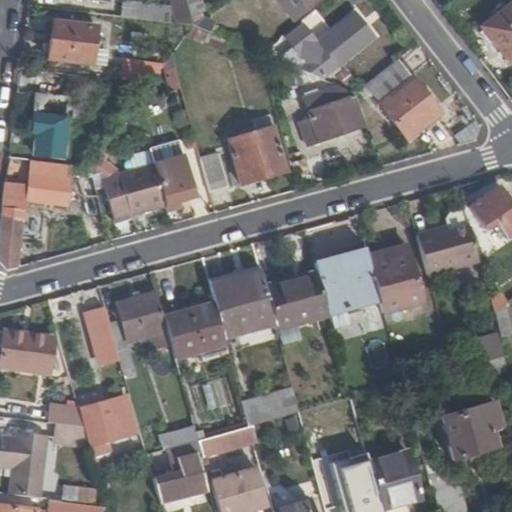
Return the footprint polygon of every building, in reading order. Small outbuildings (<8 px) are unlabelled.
[(200,0),(184,0),(192,27),(202,19),(200,11),(203,10),(200,0)] [(121,3),(119,17),(169,24),(170,9),(121,3)] [(511,60),(511,6),(511,5),(480,28),(507,64),(511,60)] [(55,43),(50,42),(48,60),(90,65),(95,28),(57,23),(55,43)] [(284,59),(290,68),(321,80),(338,66),(322,46),(319,48),(303,26),(285,40),(294,51),(284,59)] [(221,53),(225,41),(192,27),(183,38),(221,53)] [(167,94),(180,90),(171,55),(160,68),(167,94)] [(439,115),(395,60),(362,86),(406,141),(439,115)] [(306,145),(365,125),(353,94),(344,97),(341,88),(327,93),(330,102),(322,105),(318,95),(304,100),(310,119),(298,122),(306,145)] [(34,95),(29,135),(34,136),(32,153),(63,156),(69,99),(34,95)] [(227,141),(240,185),(285,173),(272,128),(227,141)] [(163,204),(176,200),(193,196),(182,155),(178,139),(148,147),(152,162),(152,163),(163,204)] [(216,153),(199,158),(208,192),(226,187),(216,153)] [(77,177),(91,178),(88,167),(29,161),(26,183),(5,180),(0,218),(0,263),(6,269),(16,266),(25,201),(66,206),(70,176),(77,177)] [(26,181),(27,162),(9,161),(8,180),(26,181)] [(152,163),(152,162),(99,178),(112,220),(164,206),(163,204),(152,163)] [(91,178),(77,177),(88,216),(82,218),(88,245),(108,239),(91,178)] [(481,233),(492,224),(505,242),(511,237),(511,205),(498,186),(465,210),(481,233)] [(176,200),(163,204),(164,206),(165,211),(177,208),(176,200)] [(448,233),(467,228),(462,211),(460,209),(448,212),(444,220),(447,229),(448,233)] [(431,238),(430,234),(414,238),(425,277),(479,263),(469,227),(467,228),(448,233),(431,238)] [(447,229),(430,234),(431,238),(448,233),(447,229)] [(405,245),(365,256),(368,267),(377,301),(381,316),(423,304),(405,245)] [(326,315),(377,301),(368,267),(365,256),(364,254),(333,263),(331,258),(312,263),(315,276),(326,315)] [(208,290),(261,276),(259,270),(206,284),(208,290)] [(222,341),(275,327),(266,295),(264,287),(261,276),(208,290),(212,306),(222,341)] [(315,276),(296,281),(298,286),(266,295),(275,327),(277,333),(327,319),(326,315),(315,276)] [(298,286),(296,281),(295,278),(264,287),(266,295),(298,286)] [(150,352),(169,347),(162,320),(155,293),(116,304),(121,322),(127,344),(147,339),(150,352)] [(511,335),(511,333),(505,305),(493,315),(499,338),(511,335)] [(173,360),(223,346),(222,341),(212,306),(162,320),(169,347),(173,360)] [(101,356),(116,352),(108,326),(103,307),(87,311),(93,336),(95,336),(101,356)] [(127,344),(121,322),(108,326),(116,352),(123,380),(135,376),(127,344)] [(3,334),(0,351),(0,367),(48,374),(52,340),(3,334)] [(292,389),(240,404),(246,429),(252,427),(299,414),(292,389)] [(353,418),(348,401),(313,411),(318,428),(353,418)] [(47,422),(73,423),(74,403),(48,402),(47,422)] [(119,437),(118,433),(132,430),(124,403),(111,406),(110,403),(80,412),(89,446),(119,437)] [(490,404),(439,418),(451,461),(496,449),(492,431),(497,429),(490,404)] [(257,446),(252,427),(246,429),(252,447),(257,446)] [(158,437),(162,452),(195,443),(191,428),(158,437)] [(200,461),(252,447),(246,429),(195,443),(200,461)] [(0,470),(11,471),(8,498),(41,502),(48,438),(15,434),(14,441),(0,439),(0,470)] [(316,458),(326,496),(364,485),(354,448),(316,458)] [(406,454),(368,464),(380,509),(418,497),(406,454)] [(186,492),(202,487),(194,456),(175,461),(178,474),(153,481),(160,504),(187,497),(186,492)] [(250,511),(266,507),(255,467),(209,483),(217,511),(250,511)] [(462,511),(454,479),(428,486),(435,511),(462,511)] [(204,492),(202,487),(186,492),(187,497),(204,492)] [(273,511),(311,511),(309,500),(272,509),(273,511)] [(92,511),(95,509),(53,503),(51,511),(92,511)]
